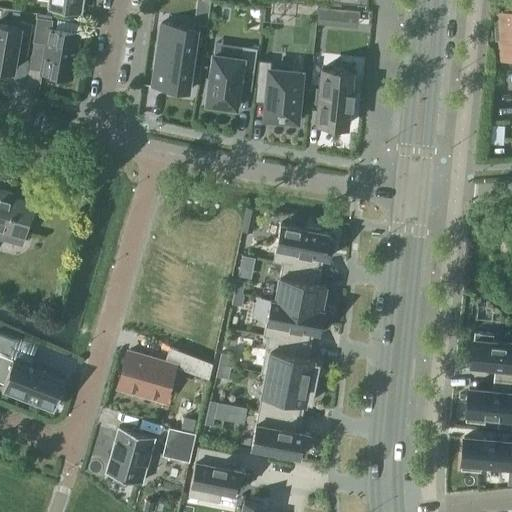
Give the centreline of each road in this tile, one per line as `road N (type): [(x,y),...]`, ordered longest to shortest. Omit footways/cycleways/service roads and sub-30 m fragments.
road 1 (unclassified): [(0,424),(76,453),(161,154)]
road 2 (tertiary): [(401,194),(372,485),(376,511)]
road 3 (tertiary): [(401,511),(402,425),(427,197)]
road 4 (unclassified): [(401,194),(297,185),(161,154)]
road 5 (tertiary): [(427,197),(448,0)]
road 6 (tertiary): [(420,0),(401,194)]
road 7 (residential): [(102,142),(122,0)]
